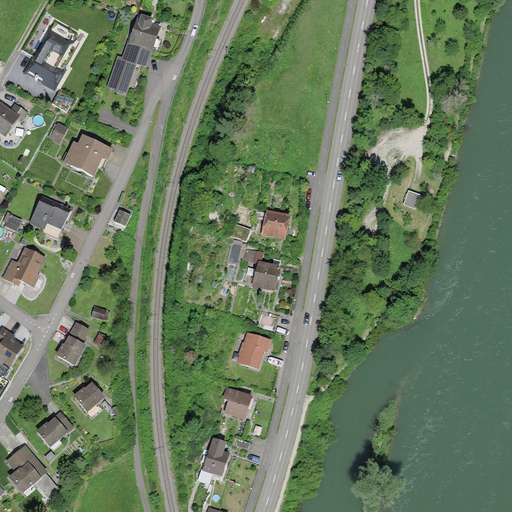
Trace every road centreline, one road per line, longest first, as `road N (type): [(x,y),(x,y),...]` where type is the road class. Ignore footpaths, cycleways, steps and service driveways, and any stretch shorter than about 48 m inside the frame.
road 1 (tertiary): [(264,511),(305,355),(367,0)]
road 2 (residential): [(46,334),(155,93),(182,57),(201,0)]
road 3 (track): [(416,0),(428,118),(398,158)]
